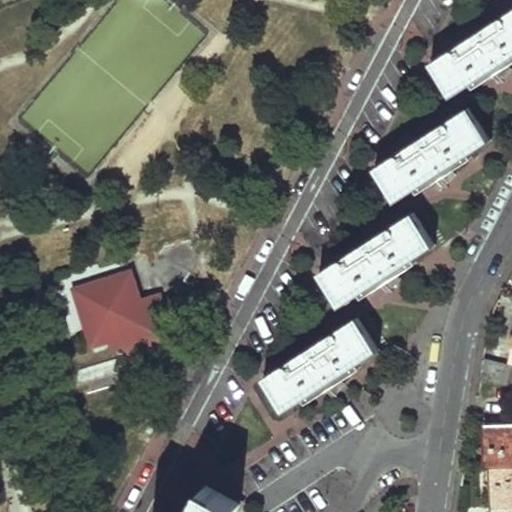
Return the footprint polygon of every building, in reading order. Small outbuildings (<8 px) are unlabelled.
[(483,73),(485,75),(494,69),(497,74),(500,78),(508,70),(503,63),(511,57),(511,8),(430,61),(438,74),(428,81),(439,98),(449,91),(451,94),(483,73)] [(429,177),(431,180),(440,174),(443,178),(446,183),(454,175),(449,167),(460,160),(458,159),(491,138),(470,106),(376,166),(384,178),(373,185),(384,202),(395,195),(397,198),(429,177)] [(374,283),(376,285),(385,279),(388,284),(391,289),(399,280),(394,273),(405,266),(404,264),(436,244),(415,211),(321,272),(329,284),(319,291),(330,308),(340,301),(342,304),(374,283)] [(131,271),(75,289),(93,346),(108,341),(101,321),(117,293),(136,286),(131,271)] [(140,299),(136,286),(117,293),(101,321),(108,341),(120,337),(127,356),(174,341),(159,293),(140,299)] [(317,388),(319,391),(328,385),(330,389),(334,394),(342,386),(337,378),(348,371),(346,370),(379,349),(358,317),(264,377),(272,389),(261,396),(272,413),(283,406),(285,409),(317,388)] [(511,366),(482,360),(479,379),(511,387),(511,366)] [(511,425),(484,427),(484,464),(511,463),(511,425)] [(511,463),(484,464),(485,485),(491,485),(492,506),(511,505),(511,463)] [(235,511),(240,504),(207,486),(192,511),(235,511)]
